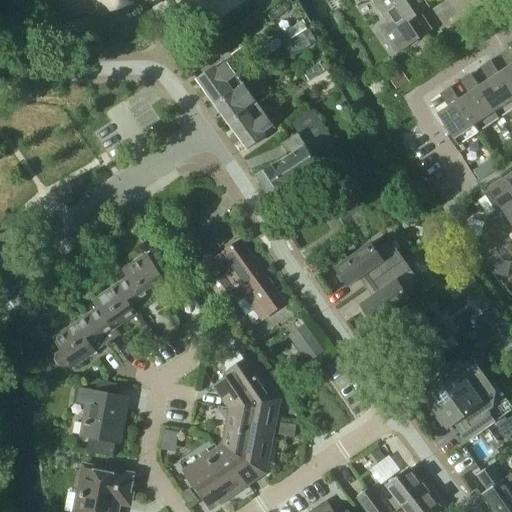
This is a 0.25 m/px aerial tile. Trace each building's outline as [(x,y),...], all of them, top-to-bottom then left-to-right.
[(93,0),(100,16),(141,0),(93,0)] [(175,0),(186,17),(206,6),(203,0),(175,0)] [(394,52),(429,29),(418,13),(427,7),(422,0),(373,0),(390,23),(379,30),(394,52)] [(229,53),(241,45),(239,42),(244,38),(239,30),(233,34),(234,36),(223,43),(224,44),(207,57),(211,61),(226,49),(229,53)] [(309,30),(300,36),(307,47),(316,41),(309,30)] [(511,94),(511,48),(511,47),(503,52),(511,64),(511,65),(499,74),(511,94)] [(511,110),(511,94),(499,74),(490,61),(484,65),(492,79),(479,87),(479,88),(499,119),(503,124),(506,122),(502,117),(511,110)] [(234,92),(243,85),(227,63),(218,70),(216,67),(197,81),(202,87),(196,92),(200,99),(207,94),(215,105),(213,107),(217,105),(216,104),(234,92)] [(459,100),(479,132),(479,133),(483,138),(486,136),(482,130),(499,119),(479,88),(479,87),(470,74),(466,77),(463,78),(472,92),(465,97),(459,100)] [(229,124),(256,103),(243,85),(234,92),(216,104),(217,105),(213,107),(209,110),(214,117),(220,112),(229,124)] [(452,105),(438,114),(462,151),(465,149),(462,144),(479,133),(479,132),(459,100),(457,97),(450,87),(443,92),(447,97),(452,105)] [(229,139),(234,145),(241,140),(247,148),(275,128),(266,116),(271,112),(262,100),(257,104),(256,103),(229,124),(236,134),(229,139)] [(313,158),(334,144),(311,109),(290,123),(297,133),(280,145),(287,155),(255,176),(271,200),(320,167),(313,158)] [(502,210),(511,203),(511,173),(484,192),(497,213),(502,210)] [(322,210),(339,237),(369,219),(352,193),(339,199),(322,210)] [(511,224),(511,203),(502,210),(511,224)] [(473,235),(476,220),(469,219),(466,234),(473,235)] [(481,237),(484,222),(476,220),(473,235),(481,237)] [(189,221),(174,232),(181,241),(196,230),(189,221)] [(144,227),(136,232),(143,242),(150,237),(144,227)] [(366,288),(404,260),(387,236),(373,246),(371,243),(335,268),(339,274),(337,276),(342,282),(344,280),(348,286),(364,275),(370,284),(365,287),(366,288)] [(217,270),(237,296),(241,293),(262,322),(287,303),(241,240),(214,260),(220,268),(217,270)] [(130,308),(153,292),(162,306),(176,297),(147,254),(122,271),(127,278),(115,286),(130,308)] [(500,275),(503,260),(495,259),(492,274),(500,275)] [(404,260),(366,288),(371,285),(377,294),(361,305),(365,311),(363,312),(367,318),(369,317),(373,323),(409,297),(408,295),(422,285),(404,260)] [(507,277),(511,261),(503,260),(500,275),(507,277)] [(224,305),(237,296),(217,270),(205,278),(224,305)] [(135,315),(130,308),(115,286),(93,301),(98,308),(88,315),(107,344),(118,336),(114,329),(135,315)] [(491,308),(480,316),(486,325),(497,317),(491,308)] [(72,368),(107,344),(88,315),(52,339),(61,351),(56,354),(55,360),(59,366),(64,367),(69,363),(72,368)] [(451,336),(438,317),(427,325),(422,317),(397,335),(416,362),(441,345),(440,344),(451,336)] [(33,322),(22,322),(22,333),(33,333),(33,322)] [(435,412),(486,377),(468,353),(454,362),(452,360),(432,374),(439,384),(423,395),(427,400),(425,401),(430,409),(432,408),(435,412)] [(229,409),(273,417),(277,395),(265,378),(263,378),(263,375),(255,363),(243,361),(224,375),(226,378),(213,387),(218,394),(221,391),(230,393),(230,395),(231,397),(229,409)] [(490,415),(495,422),(510,411),(486,377),(435,412),(439,417),(437,418),(442,426),(444,425),(448,429),(464,418),(471,428),(490,415)] [(81,435),(119,443),(128,399),(80,389),(78,401),(87,403),(81,435)] [(276,418),(273,417),(229,409),(224,433),(235,450),(227,456),(221,446),(220,446),(247,486),(265,473),(268,461),(264,456),(268,436),(273,437),(276,418)] [(511,417),(500,426),(507,437),(511,434),(511,417)] [(218,506),(247,486),(220,446),(183,472),(200,498),(202,497),(208,506),(215,501),(218,506)] [(378,449),(371,455),(377,463),(384,458),(378,449)] [(492,464),(476,475),(487,490),(481,494),(494,511),(511,511),(511,474),(511,473),(502,479),(492,464)] [(127,505),(133,474),(83,465),(74,511),(117,511),(119,503),(127,505)] [(396,511),(403,506),(426,488),(411,468),(387,486),(395,496),(389,501),(396,511)] [(395,511),(396,511),(389,501),(386,503),(373,486),(357,499),(367,511),(395,511)] [(426,488),(403,506),(407,511),(438,511),(441,508),(426,488)] [(310,511),(309,511),(348,511),(346,511),(333,511),(326,501),(310,511)]
